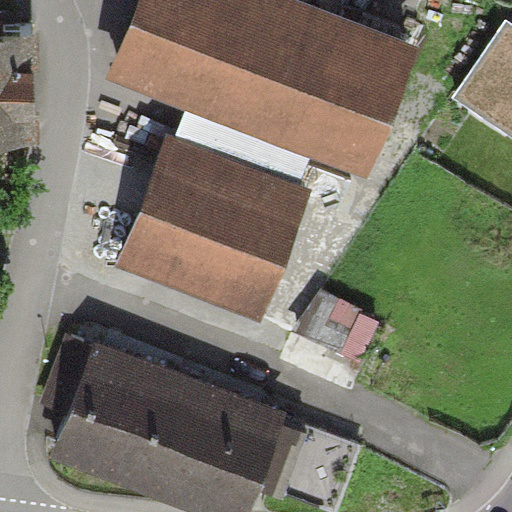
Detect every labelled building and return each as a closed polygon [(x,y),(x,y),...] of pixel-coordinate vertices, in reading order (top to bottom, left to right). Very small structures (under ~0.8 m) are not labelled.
[(426,39),(324,0),(139,0),(112,72),(374,172),(426,39)] [(0,127),(32,128),(31,24),(0,24),(0,127)] [(511,30),(503,24),(457,93),(504,124),(511,111),(511,30)] [(316,188),(168,133),(119,263),(267,318),(316,188)] [(288,413),(96,339),(60,433),(252,507),(288,413)]
